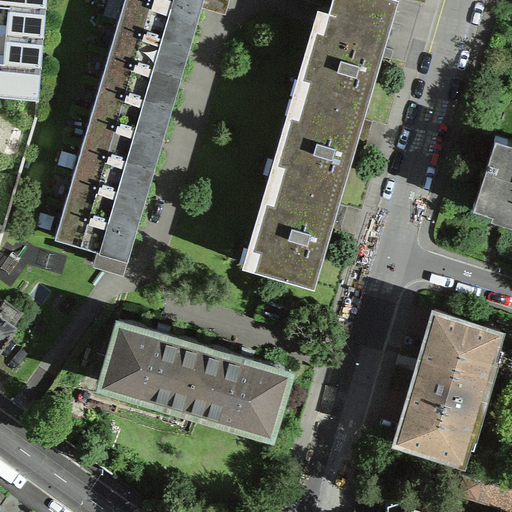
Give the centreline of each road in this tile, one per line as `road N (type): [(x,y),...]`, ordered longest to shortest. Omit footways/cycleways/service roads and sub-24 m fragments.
road 1 (residential): [(392,255),(317,511)]
road 2 (residential): [(467,0),(392,255)]
road 3 (residential): [(392,255),(511,293)]
road 4 (tertiary): [(0,438),(101,511)]
